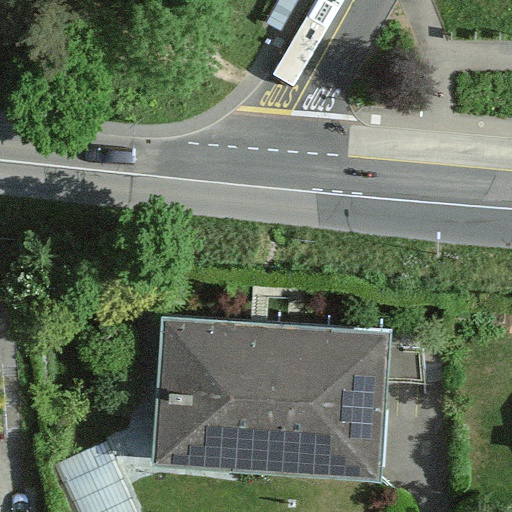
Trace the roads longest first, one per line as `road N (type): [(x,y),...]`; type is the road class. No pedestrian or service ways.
road 1 (secondary): [(276,189),(0,161)]
road 2 (secondary): [(511,209),(276,189)]
road 3 (tertiary): [(358,0),(304,103),(276,189)]
